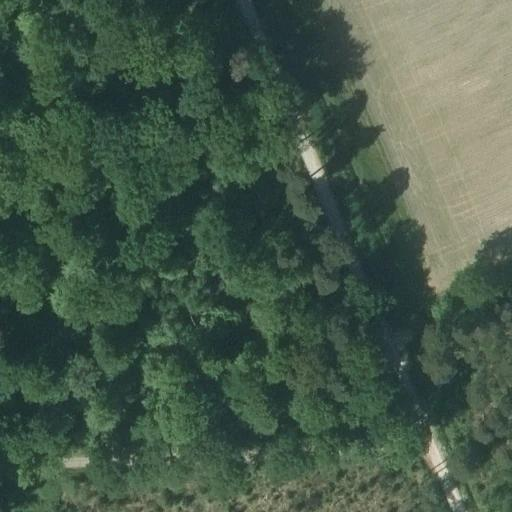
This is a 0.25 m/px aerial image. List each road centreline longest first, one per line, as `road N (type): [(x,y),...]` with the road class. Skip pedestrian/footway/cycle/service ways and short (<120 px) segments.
road 1 (track): [(259,0),(454,453)]
road 2 (track): [(0,467),(454,453)]
